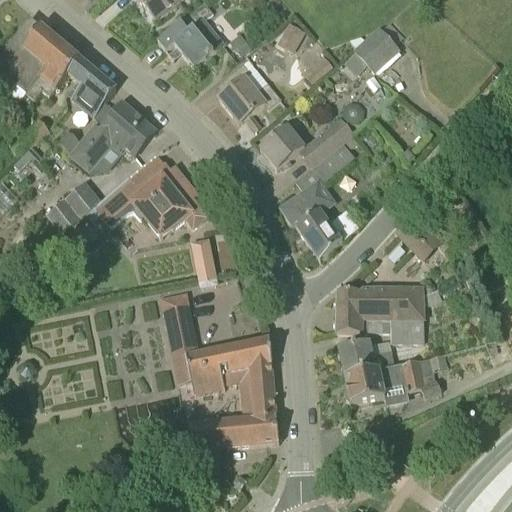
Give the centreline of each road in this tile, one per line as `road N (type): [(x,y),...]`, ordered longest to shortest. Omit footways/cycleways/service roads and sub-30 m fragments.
road 1 (residential): [(289,318),(274,271),(223,176),(36,0)]
road 2 (unclassified): [(289,318),(511,85)]
road 3 (residential): [(300,511),(289,318)]
